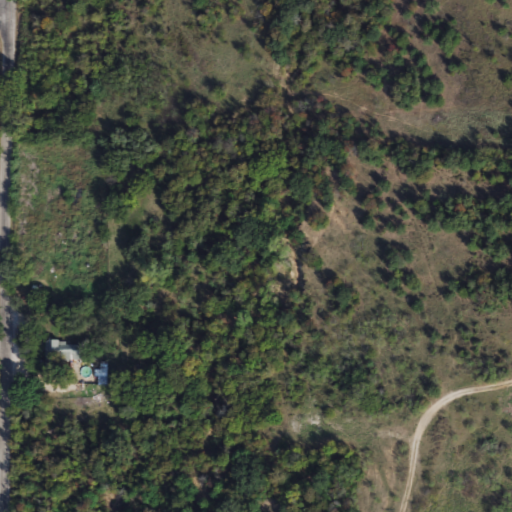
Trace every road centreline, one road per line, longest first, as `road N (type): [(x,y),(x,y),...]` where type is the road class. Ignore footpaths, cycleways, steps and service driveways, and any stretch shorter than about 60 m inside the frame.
road 1 (residential): [(3,511),(7,0)]
road 2 (residential): [(396,511),(426,412),(463,388),(511,376)]
